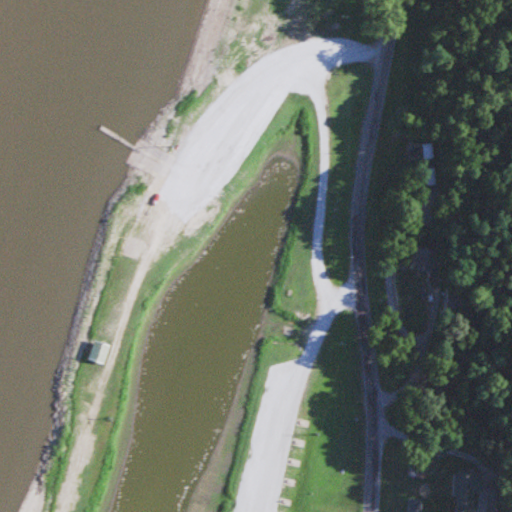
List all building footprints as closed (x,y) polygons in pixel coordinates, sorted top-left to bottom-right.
[(423,82),(408,79),(401,107),(416,110),(423,82)] [(422,166),(431,165),(429,142),(420,143),(422,166)] [(122,254),(138,259),(144,240),(129,235),(122,254)] [(410,268),(430,273),(436,249),(415,245),(410,268)] [(103,364),(108,344),(93,340),(87,360),(103,364)] [(480,472),(453,472),(453,508),(480,508),(480,472)] [(487,511),(495,510),(494,495),(486,496),(487,511)]
